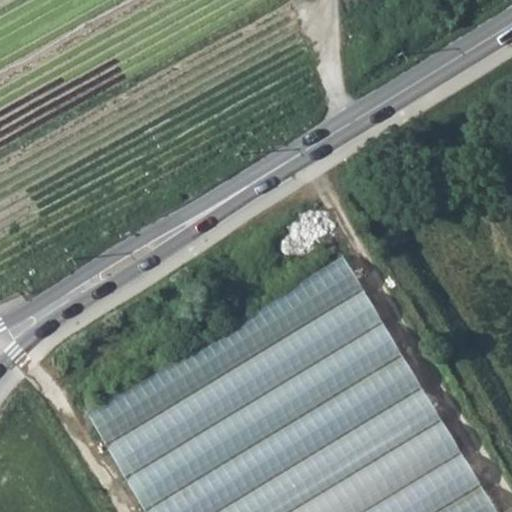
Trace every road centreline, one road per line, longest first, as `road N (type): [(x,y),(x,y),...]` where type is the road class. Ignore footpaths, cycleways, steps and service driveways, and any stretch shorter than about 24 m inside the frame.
road 1 (secondary): [(0,341),(511,23)]
road 2 (track): [(511,494),(304,152)]
road 3 (track): [(352,122),(330,68),(329,0)]
